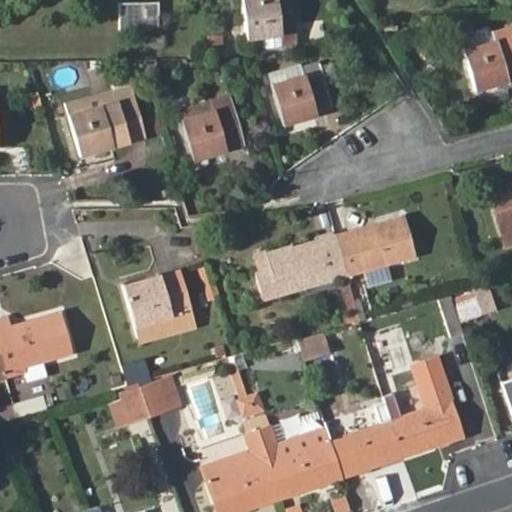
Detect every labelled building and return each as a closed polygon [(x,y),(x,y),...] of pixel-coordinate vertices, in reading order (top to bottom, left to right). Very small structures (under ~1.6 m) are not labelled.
[(261,36),(294,32),(290,0),(240,0),(245,38),(261,36)] [(118,4),(118,29),(157,29),(156,3),(118,4)] [(462,50),(473,90),(507,80),(507,82),(511,80),(511,25),(493,31),(496,41),(462,50)] [(296,45),(294,32),(261,36),(262,50),(296,45)] [(153,63),(144,66),(150,85),(159,82),(153,63)] [(271,84),(283,123),(315,115),(313,111),(343,103),(332,66),(271,84)] [(67,115),(78,155),(145,137),(130,85),(107,92),(110,103),(67,115)] [(107,92),(63,104),(67,115),(110,103),(107,92)] [(179,120),(190,159),(241,146),(228,97),(211,102),(213,110),(179,120)] [(211,102),(177,112),(179,120),(213,110),(211,102)] [(511,201),(492,207),(504,248),(511,245),(511,201)] [(253,256),(265,299),(337,278),(347,315),(349,323),(363,319),(355,291),(350,292),(345,276),(361,271),(386,264),(414,255),(402,215),(253,256)] [(386,264),(361,271),(366,288),(390,280),(386,264)] [(121,286),(138,344),(194,328),(178,269),(121,286)] [(488,283),(467,290),(475,316),(496,310),(488,283)] [(475,316),(467,290),(450,295),(450,297),(458,321),(475,316)] [(458,321),(450,297),(438,300),(449,337),(462,333),(458,321)] [(0,329),(0,378),(4,378),(0,360),(0,356),(15,353),(21,368),(72,354),(60,313),(0,329)] [(347,315),(337,318),(339,326),(349,323),(347,315)] [(329,352),(322,331),(296,338),(303,360),(329,352)] [(139,383),(149,380),(144,360),(120,366),(127,387),(139,383)] [(171,377),(157,381),(167,410),(181,405),(171,377)] [(420,391),(384,403),(402,457),(462,438),(444,380),(419,388),(420,391)] [(157,381),(141,387),(151,417),(167,410),(157,381)] [(151,417),(141,387),(122,394),(132,424),(151,417)] [(257,392),(246,395),(253,415),(264,411),(257,392)] [(253,415),(246,395),(234,399),(241,419),(253,415)] [(0,422),(45,410),(41,396),(0,408),(0,422)] [(341,417),(324,423),(326,429),(342,478),(402,457),(384,403),(382,396),(367,400),(375,424),(346,434),(341,417)] [(262,415),(253,418),(258,431),(269,427),(265,416),(262,415)] [(258,431),(253,418),(245,420),(244,424),(247,434),(258,431)] [(269,427),(258,431),(281,498),(342,478),(326,429),(277,445),(271,426),(269,427)] [(238,511),(281,498),(258,431),(247,434),(243,435),(248,452),(201,467),(206,481),(215,511),(238,511)] [(343,499),(333,503),(335,511),(348,511),(343,499)]
